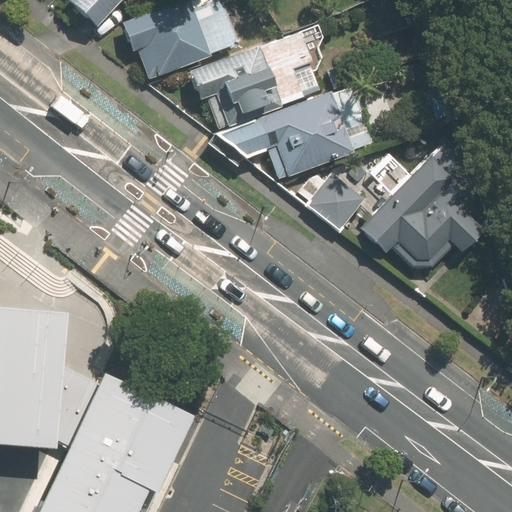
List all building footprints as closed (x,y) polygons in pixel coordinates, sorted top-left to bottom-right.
[(63,0),(90,25),(113,0),(63,0)] [(145,76),(233,45),(216,0),(176,0),(115,21),(125,51),(135,47),(145,76)] [(294,33),(186,71),(194,94),(204,91),(217,125),(314,90),(294,33)] [(324,92),(218,131),(246,153),(266,146),(278,177),(347,152),(324,92)] [(462,187),(425,153),(355,226),(381,250),(390,241),(415,265),(444,236),(460,251),(479,231),(448,202),(462,187)] [(308,198),(341,224),(360,199),(327,173),(308,198)] [(13,242),(0,240),(0,279),(10,280),(13,242)] [(0,447),(49,451),(58,316),(0,311),(0,447)] [(30,511),(134,511),(180,416),(95,376),(58,453),(30,511)]
